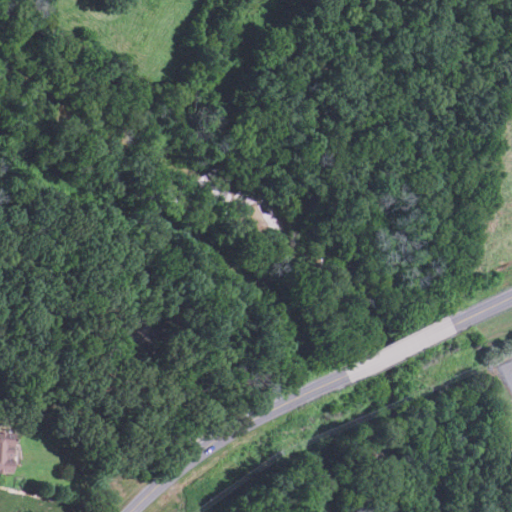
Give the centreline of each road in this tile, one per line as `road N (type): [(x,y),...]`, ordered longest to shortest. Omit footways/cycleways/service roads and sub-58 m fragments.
road 1 (secondary): [(127,511),(201,446),(341,375)]
road 2 (secondary): [(341,375),(453,323)]
